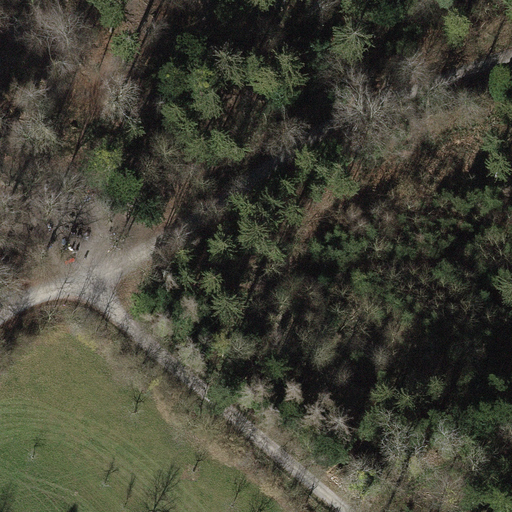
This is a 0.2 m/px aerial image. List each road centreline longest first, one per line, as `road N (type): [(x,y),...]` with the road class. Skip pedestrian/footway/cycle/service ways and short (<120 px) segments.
road 1 (track): [(511,55),(328,125),(198,216),(89,275)]
road 2 (track): [(89,275),(357,511)]
